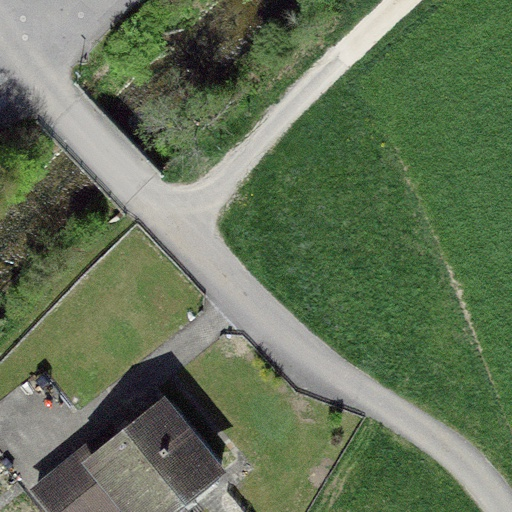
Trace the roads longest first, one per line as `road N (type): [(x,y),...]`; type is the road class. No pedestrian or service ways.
road 1 (track): [(182,221),(407,0)]
road 2 (track): [(506,511),(461,450),(304,355)]
road 3 (residential): [(150,192),(28,60)]
